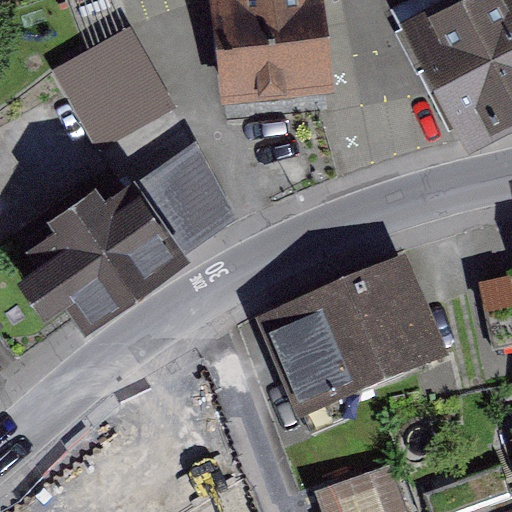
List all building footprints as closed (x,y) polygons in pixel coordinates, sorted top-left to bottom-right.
[(314,0),(219,0),(230,94),(324,82),(314,0)] [(511,0),(470,0),(414,29),(477,137),(511,117),(511,0)] [(132,43),(53,86),(100,170),(178,128),(132,43)] [(251,211),(194,121),(44,228),(100,314),(251,211)] [(424,261),(285,317),(322,408),(461,352),(424,261)] [(43,511),(205,511),(248,495),(209,388),(156,406),(43,511)] [(397,511),(385,479),(323,501),(327,511),(397,511)]
